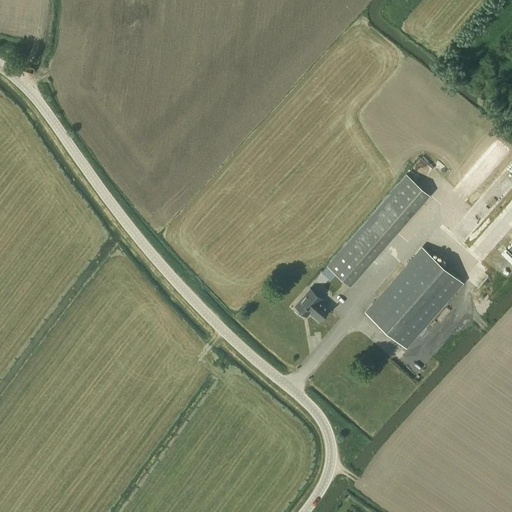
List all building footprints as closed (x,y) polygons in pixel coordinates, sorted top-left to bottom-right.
[(474,144),(485,132),(421,74),(409,87),(474,144)] [(395,104),(411,122),(423,111),(407,93),(395,104)] [(511,162),(498,173),(509,187),(511,185),(511,162)] [(406,173),(326,265),(350,285),(430,194),(406,173)] [(421,244),(400,267),(364,309),(406,346),(463,281),(421,244)] [(310,287),(295,305),(308,315),(310,313),(318,320),(320,318),(323,320),(329,312),(327,310),(329,308),(320,300),(322,298),(310,287)]
